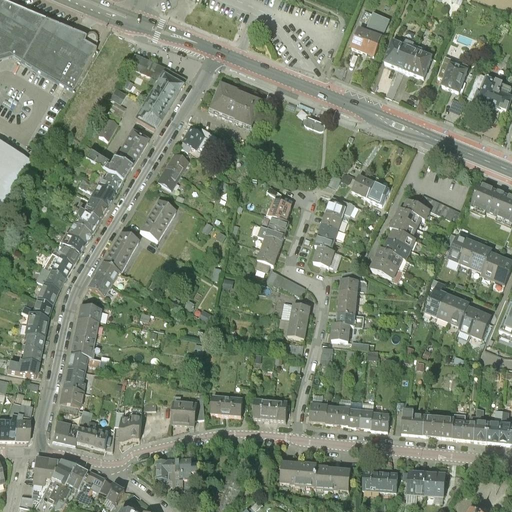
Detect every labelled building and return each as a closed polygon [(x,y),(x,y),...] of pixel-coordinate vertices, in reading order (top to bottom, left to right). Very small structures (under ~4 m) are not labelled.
[(0,59),(9,57),(72,94),(96,52),(93,51),(97,44),(95,43),(96,41),(95,38),(93,37),(91,36),(89,37),(87,38),(86,41),(85,40),(0,5),(0,59)] [(375,20),(368,39),(381,45),(389,26),(375,20)] [(441,34),(438,42),(445,46),(449,38),(441,34)] [(382,45),(381,45),(368,39),(359,36),(352,54),(375,63),(382,45)] [(404,54),(393,49),(385,70),(404,78),(414,53),(406,50),(404,54)] [(423,57),(414,53),(404,78),(424,86),(432,65),(421,61),(423,57)] [(130,68),(128,71),(159,86),(162,80),(166,73),(143,63),(142,64),(133,60),(130,68)] [(458,75),(451,72),(442,93),(459,100),(468,79),(467,79),(469,75),(459,70),(458,75)] [(184,84),(166,73),(162,80),(180,91),(184,84)] [(180,91),(162,80),(159,86),(135,125),(154,137),(181,92),(180,91)] [(468,104),(474,107),(485,83),(478,80),(468,104)] [(485,82),(485,83),(474,107),(506,120),(511,107),(509,106),(511,97),(491,89),(492,86),(493,85),(493,84),(493,83),(492,82),(492,81),(491,80),(490,80),(489,80),(488,80),(487,80),(486,81),(485,82)] [(264,108),(218,89),(213,101),(207,115),(252,134),(253,134),(257,123),(264,108)] [(109,103),(119,109),(126,99),(115,92),(109,103)] [(458,117),(462,108),(457,106),(453,115),(458,117)] [(121,119),(125,113),(113,107),(110,112),(121,119)] [(121,120),(110,113),(107,118),(118,125),(121,120)] [(263,125),(257,123),(253,134),(258,136),(263,125)] [(107,146),(117,129),(108,124),(98,140),(107,146)] [(308,126),(307,126),(306,126),(306,127),(305,127),(305,128),(305,129),(305,130),(305,131),(306,132),(320,138),(321,138),(322,138),(323,137),(324,136),(324,135),(324,134),(324,133),(323,132),(322,132),(309,126),(308,126)] [(202,143),(189,136),(181,149),(182,149),(189,154),(194,156),(202,143)] [(114,166),(130,176),(147,147),(131,138),(114,166)] [(211,141),(207,148),(210,150),(211,148),(220,154),(224,149),(211,141)] [(0,222),(33,164),(0,146),(0,222)] [(189,154),(182,149),(179,154),(186,159),(189,154)] [(84,167),(107,180),(122,189),(130,176),(114,166),(113,166),(108,174),(105,173),(107,170),(89,159),(84,167)] [(187,169),(174,161),(165,175),(178,183),(187,169)] [(178,183),(165,175),(157,189),(170,197),(178,183)] [(122,189),(107,180),(104,186),(101,186),(94,181),(90,188),(114,202),(122,189)] [(344,181),(342,187),(341,188),(350,192),(354,185),(344,181)] [(332,194),(337,184),(332,182),(327,192),(332,194)] [(114,202),(90,188),(83,183),(78,190),(94,199),(94,202),(92,202),(90,205),(106,215),(114,202)] [(337,184),(332,194),(337,196),(341,188),(342,187),(337,184)] [(375,192),(360,184),(353,199),(368,207),(375,192)] [(511,204),(481,191),(471,214),(511,231),(511,204)] [(390,199),(375,192),(368,207),(382,214),(390,199)] [(271,194),(267,199),(279,207),(282,202),(271,194)] [(429,204),(423,202),(418,213),(424,215),(429,204)] [(183,206),(176,203),(174,207),(180,211),(183,206)] [(434,207),(429,204),(424,215),(429,218),(434,207)] [(106,215),(90,205),(88,208),(88,211),(86,211),(79,207),(75,214),(99,228),(106,215)] [(334,206),(332,212),(342,215),(344,209),(334,206)] [(429,218),(431,218),(435,220),(440,210),(434,207),(429,218)] [(274,226),(290,231),(286,230),(292,214),(275,208),(271,222),(270,225),(274,226)] [(424,215),(418,213),(409,208),(404,218),(422,227),(426,229),(431,218),(429,218),(424,215)] [(174,220),(157,209),(139,239),(156,250),(174,220)] [(440,210),(435,220),(440,223),(445,212),(440,210)] [(332,212),(330,211),(327,222),(343,227),(346,217),(342,215),(332,212)] [(445,212),(440,223),(445,225),(450,215),(445,212)] [(99,228),(75,214),(71,220),(78,225),(79,227),(76,232),(91,241),(99,228)] [(450,215),(445,225),(451,228),(456,217),(450,215)] [(386,221),(377,217),(375,221),(384,226),(386,221)] [(422,227),(404,218),(400,217),(396,227),(417,237),(422,227)] [(456,217),(451,228),(456,231),(461,220),(456,217)] [(323,233),(339,238),(343,227),(327,222),(323,233)] [(274,226),(270,236),(286,242),(290,231),(274,226)] [(413,247),(417,237),(396,227),(391,237),(395,238),(413,247)] [(91,241),(76,232),(73,230),(67,241),(85,251),(91,241)] [(319,243),(335,249),(339,238),(323,233),(319,243)] [(286,242),(270,236),(270,237),(262,234),(259,244),(260,245),(266,247),(282,253),(286,242)] [(413,247),(395,238),(390,249),(412,259),(416,249),(413,247)] [(119,280),(137,250),(120,239),(102,269),(118,279),(119,280)] [(85,251),(67,241),(65,245),(67,247),(64,252),(79,261),(85,251)] [(227,245),(221,241),(217,247),(223,251),(227,245)] [(319,243),(316,254),(320,256),(332,260),(335,249),(319,243)] [(470,249),(458,244),(449,266),(460,271),(470,249)] [(266,247),(260,245),(256,256),(262,258),(278,263),(282,253),(266,247)] [(412,259),(390,249),(385,259),(403,267),(407,269),(412,259)] [(470,249),(460,271),(472,276),(481,254),(470,249)] [(79,261),(64,252),(60,250),(58,253),(63,256),(59,263),(72,271),(79,261)] [(493,259),(481,254),(472,276),(483,281),(491,262),(492,262),(493,259)] [(332,260),(320,256),(314,271),(330,277),(336,261),(332,260)] [(403,267),(385,259),(381,257),(377,267),(398,277),(399,277),(403,267)] [(274,274),(278,263),(262,258),(259,269),(271,273),(274,274)] [(503,266),(492,262),(491,262),(483,281),(482,284),(494,288),(503,266)] [(72,271),(59,263),(52,276),(48,273),(47,275),(64,285),(72,271)] [(511,270),(503,266),(494,288),(505,293),(511,277),(511,270)] [(193,267),(189,274),(196,278),(200,271),(193,267)] [(398,277),(377,267),(372,278),(392,288),(398,277)] [(407,269),(403,267),(399,277),(404,280),(406,281),(411,271),(407,269)] [(118,279),(102,269),(95,281),(111,291),(118,279)] [(271,273),(259,269),(257,276),(269,280),(271,273)] [(64,285),(47,275),(44,273),(36,287),(43,290),(57,298),(64,285)] [(224,279),(216,277),(213,289),(221,291),(224,279)] [(399,277),(398,277),(392,288),(398,291),(404,280),(399,277)] [(267,290),(274,293),(279,282),(273,279),(267,290)] [(343,282),(343,289),(359,290),(359,288),(360,279),(359,279),(343,282)] [(111,291),(95,281),(87,295),(103,304),(111,291)] [(285,285),(279,282),(274,293),(279,296),(280,294),(285,285)] [(285,285),(280,294),(284,296),(289,287),(285,285)] [(289,287),(284,296),(289,299),(294,290),(289,287)] [(225,288),(224,296),(233,298),(235,290),(225,288)] [(365,289),(359,288),(359,290),(359,296),(367,297),(368,291),(365,289)] [(343,289),(342,289),(341,300),(358,302),(359,296),(359,290),(343,289)] [(57,298),(43,290),(36,306),(51,313),(57,298)] [(163,296),(173,301),(177,295),(167,290),(163,296)] [(298,292),(294,290),(289,299),(293,301),(298,292)] [(431,294),(425,291),(421,298),(427,301),(431,294)] [(302,294),(298,292),(293,301),(298,303),(302,294)] [(307,297),(302,294),(298,303),(302,306),(307,297)] [(432,323),(438,326),(447,304),(441,302),(443,298),(437,296),(437,295),(426,321),(432,323)] [(340,311),(357,313),(358,302),(341,300),(340,311)] [(438,326),(449,331),(458,309),(447,304),(438,326)] [(51,313),(36,306),(33,316),(23,311),(21,317),(28,321),(29,320),(47,326),(51,313)] [(182,311),(175,306),(172,310),(179,314),(182,311)] [(469,316),(470,313),(458,309),(449,331),(460,335),(461,335),(469,316)] [(190,311),(186,318),(192,322),(196,314),(190,311)] [(339,323),(356,324),(357,313),(340,311),(339,323)] [(511,344),(511,311),(500,340),(511,344)] [(282,328),(292,329),(295,314),(285,312),(282,328)] [(100,317),(80,313),(77,326),(97,330),(100,317)] [(311,317),(295,314),(292,329),(292,330),(308,333),(311,317)] [(480,321),(469,316),(461,335),(460,335),(459,338),(471,343),(480,321)] [(29,320),(28,321),(24,341),(27,341),(43,345),(47,326),(29,320)] [(213,325),(205,321),(200,328),(209,333),(213,325)] [(480,321),(471,343),(483,348),(492,326),(480,321)] [(153,326),(143,323),(141,331),(151,333),(153,326)] [(351,335),(355,336),(363,337),(365,325),(356,324),(339,323),(338,334),(351,335)] [(77,326),(73,344),(93,348),(97,330),(77,326)] [(292,329),(282,328),(281,336),(286,337),(284,345),(289,346),(292,330),(292,329)] [(308,333),(292,330),(289,346),(305,349),(308,333)] [(351,335),(338,334),(334,334),(333,350),(349,352),(351,335)] [(43,345),(27,341),(25,349),(23,349),(22,354),(24,354),(41,357),(43,345)] [(73,344),(70,361),(86,365),(92,366),(94,359),(91,359),(93,348),(73,344)] [(303,367),(305,355),(280,351),(280,356),(286,357),(285,364),(303,367)] [(41,357),(24,354),(23,362),(20,362),(19,366),(38,370),(41,357)] [(416,358),(409,355),(406,363),(413,365),(416,358)] [(207,357),(197,356),(196,364),(205,366),(207,357)] [(431,361),(426,359),(423,366),(429,368),(431,361)] [(98,367),(106,369),(108,362),(99,360),(98,367)] [(67,375),(84,378),(85,369),(86,365),(70,361),(67,375)] [(86,365),(85,369),(90,372),(105,375),(106,369),(98,367),(92,366),(86,365)] [(7,377),(35,383),(38,370),(19,366),(18,370),(9,368),(7,377)] [(302,374),(292,372),(290,384),(300,386),(302,374)] [(82,399),(84,391),(81,391),(84,378),(67,375),(62,395),(82,399)] [(38,390),(27,388),(25,394),(36,397),(38,390)] [(82,399),(62,395),(59,411),(77,414),(79,415),(82,399)] [(315,405),(314,415),(323,416),(323,406),(315,405)] [(244,410),(215,407),(213,425),(243,428),(244,410)] [(198,416),(196,431),(206,430),(205,408),(197,409),(198,416)] [(364,412),(363,422),(374,423),(375,409),(364,408),(364,412)] [(340,418),(351,419),(352,411),(352,410),(341,409),(340,418)] [(12,424),(11,429),(15,429),(17,423),(20,412),(13,410),(9,423),(12,424)] [(256,410),(255,429),(271,431),(273,412),(256,410)] [(77,414),(59,411),(58,416),(76,420),(77,414)] [(363,422),(364,412),(352,411),(351,419),(351,421),(363,422)] [(20,412),(17,423),(22,424),(21,429),(28,430),(32,414),(20,412)] [(289,413),(273,412),(271,431),(288,432),(289,413)] [(198,416),(176,414),(173,434),(196,437),(196,431),(198,416)] [(314,415),(312,415),(311,431),(327,433),(329,417),(329,416),(323,416),(314,415)] [(340,418),(329,417),(327,433),(327,434),(338,435),(340,418)] [(77,437),(86,439),(95,441),(96,438),(98,432),(88,430),(90,420),(82,418),(81,420),(81,421),(81,424),(77,436),(77,437)] [(351,419),(340,418),(338,435),(350,436),(351,421),(351,419)] [(123,425),(124,425),(125,420),(118,419),(118,421),(116,434),(122,434),(123,425)] [(488,452),(489,433),(482,433),(482,430),(483,430),(484,419),(478,419),(476,433),(475,450),(475,451),(488,452)] [(500,453),(503,421),(497,420),(496,432),(497,432),(497,434),(489,433),(488,452),(500,453)] [(363,422),(351,421),(350,436),(350,437),(361,438),(363,422)] [(404,421),(402,443),(425,445),(426,426),(415,425),(415,422),(404,421)] [(511,453),(511,435),(507,435),(507,433),(508,433),(509,422),(503,421),(500,453),(511,453)] [(374,423),(363,422),(361,438),(372,439),(374,424),(374,423)] [(28,441),(28,430),(21,429),(22,424),(17,423),(15,429),(14,447),(28,447),(28,441)] [(390,425),(374,424),(372,439),(372,440),(389,442),(390,425)] [(455,429),(453,448),(464,450),(464,449),(466,425),(455,424),(455,429)] [(122,434),(121,448),(141,450),(144,427),(124,425),(123,425),(122,434)] [(471,426),(466,425),(464,449),(475,450),(476,433),(476,431),(473,431),(473,429),(471,429),(471,426)] [(455,429),(426,426),(425,445),(453,448),(455,429)] [(11,429),(0,428),(0,446),(5,447),(14,447),(15,429),(11,429)] [(69,433),(55,430),(54,438),(53,448),(74,453),(75,449),(77,437),(77,436),(69,434),(69,433)] [(106,457),(109,441),(96,438),(95,441),(86,439),(77,437),(75,449),(106,457)] [(33,491),(47,493),(50,486),(60,469),(36,466),(33,491)] [(50,486),(59,491),(64,493),(65,492),(74,473),(60,469),(50,486)] [(65,492),(68,494),(76,498),(85,480),(86,479),(74,473),(65,492)] [(170,498),(175,499),(175,502),(185,502),(185,505),(194,505),(194,489),(201,489),(200,483),(199,483),(199,475),(194,475),(194,474),(185,474),(185,476),(160,476),(160,494),(163,494),(162,500),(168,504),(170,498)] [(316,501),(318,476),(307,475),(306,476),(284,474),(282,496),(292,497),(292,498),(297,498),(297,499),(307,500),(307,499),(316,500),(316,501)] [(319,476),(318,476),(316,501),(325,502),(325,503),(335,504),(335,503),(340,504),(340,503),(350,504),(353,482),(330,480),(330,478),(319,477),(319,476)] [(215,511),(238,511),(250,487),(232,478),(215,511)] [(88,482),(85,480),(76,498),(85,503),(89,496),(97,500),(103,486),(89,479),(88,482)] [(399,485),(365,483),(364,501),(398,504),(399,485)] [(426,506),(427,484),(418,483),(418,484),(410,483),(409,505),(426,506)] [(435,484),(427,484),(426,506),(445,507),(446,488),(435,487),(435,484)] [(112,490),(103,486),(97,500),(105,503),(112,490)] [(33,491),(31,504),(33,505),(40,506),(47,493),(33,491)] [(52,511),(54,511),(64,493),(59,491),(58,494),(55,492),(46,508),(52,511)] [(64,493),(54,511),(62,511),(63,511),(69,497),(67,496),(68,494),(65,492),(64,493)] [(115,492),(105,507),(114,511),(117,511),(126,499),(115,492)] [(89,505),(85,503),(76,498),(72,506),(87,511),(89,505)] [(31,504),(20,503),(18,511),(31,511),(33,505),(31,504)]
